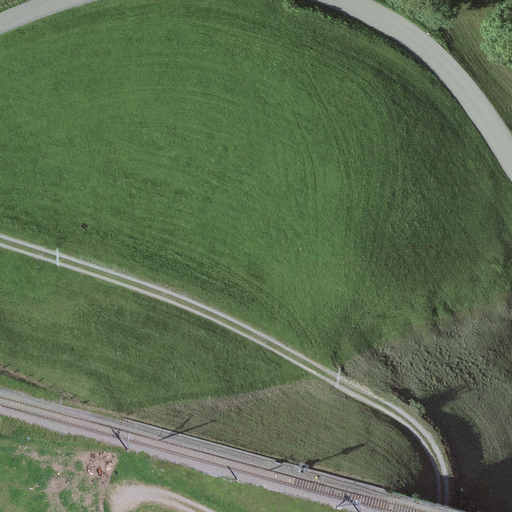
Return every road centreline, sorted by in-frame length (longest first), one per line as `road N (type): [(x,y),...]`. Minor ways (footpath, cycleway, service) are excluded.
road 1 (track): [(0,241),(214,316),(395,411),(433,452),(440,511)]
road 2 (tertiary): [(335,0),(410,38),(440,65),(511,162)]
